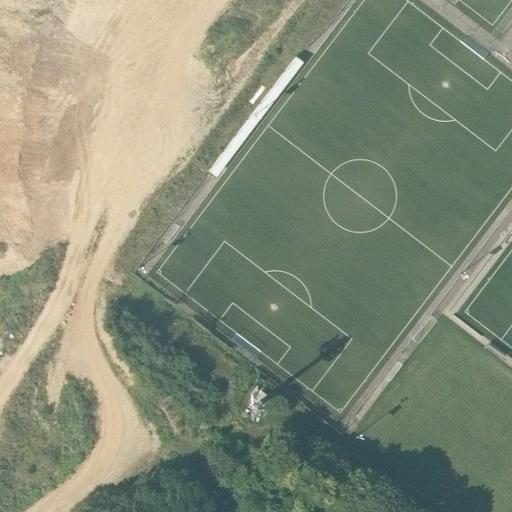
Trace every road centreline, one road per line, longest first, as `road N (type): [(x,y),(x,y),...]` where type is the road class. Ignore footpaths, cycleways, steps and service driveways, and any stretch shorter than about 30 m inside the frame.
road 1 (track): [(305,0),(135,207),(89,278),(101,359),(165,424),(164,452),(86,511)]
road 2 (track): [(0,120),(128,0)]
